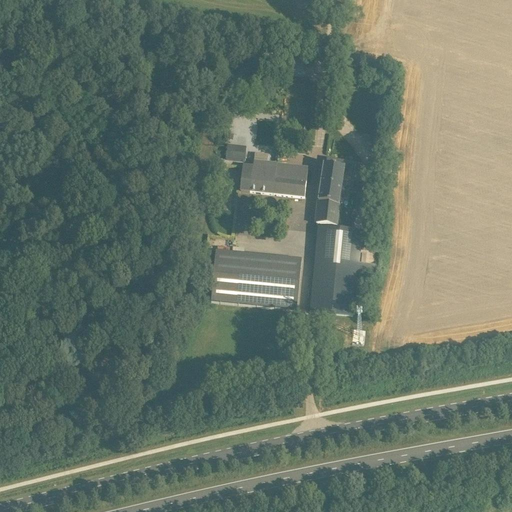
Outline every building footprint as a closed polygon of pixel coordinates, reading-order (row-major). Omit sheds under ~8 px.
[(246,148),(228,146),(226,161),(244,163),(246,148)] [(304,200),(306,184),(267,179),(268,166),(253,164),(250,194),(304,200)] [(316,226),(317,226),(336,228),(341,192),(348,193),(350,180),(343,179),(344,171),(323,168),(318,204),(316,226)] [(319,230),(318,236),(311,314),(353,318),(361,234),(319,230)] [(205,256),(195,255),(194,264),(205,265),(205,256)] [(211,304),(297,312),(301,263),(216,255),(211,304)]
